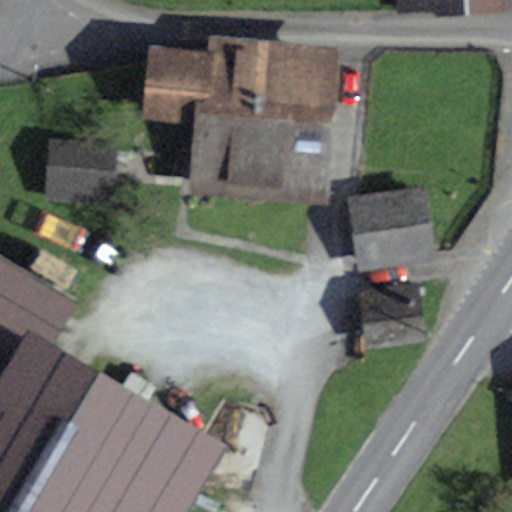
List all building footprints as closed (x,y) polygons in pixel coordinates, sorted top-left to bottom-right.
[(511,2),(511,0),(400,0),(402,10),(511,2)] [(157,111),(204,115),(316,125),(322,58),(210,48),(208,63),(162,60),(157,111)] [(310,192),(316,125),(204,115),(198,182),(310,192)] [(55,144),(51,187),(101,191),(105,147),(55,144)] [(357,202),(366,263),(430,253),(421,192),(357,202)] [(43,353),(71,306),(0,264),(0,511),(157,511),(197,444),(43,353)] [(373,301),(379,341),(424,335),(418,295),(373,301)]
